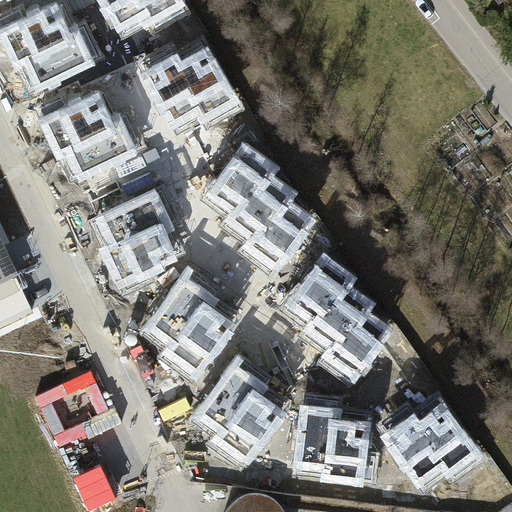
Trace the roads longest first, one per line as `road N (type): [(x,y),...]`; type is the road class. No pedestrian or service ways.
road 1 (residential): [(0,132),(165,480),(162,511)]
road 2 (residential): [(434,0),(511,98)]
